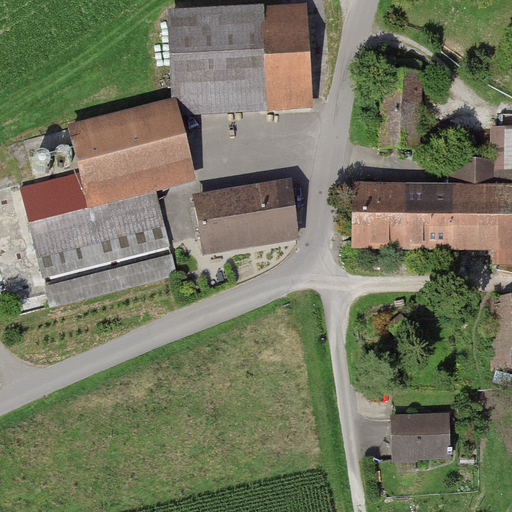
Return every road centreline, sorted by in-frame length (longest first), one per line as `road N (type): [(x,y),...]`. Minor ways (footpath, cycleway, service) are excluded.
road 1 (residential): [(0,405),(286,280),(312,259),(368,0)]
road 2 (track): [(312,259),(327,285),(364,511)]
